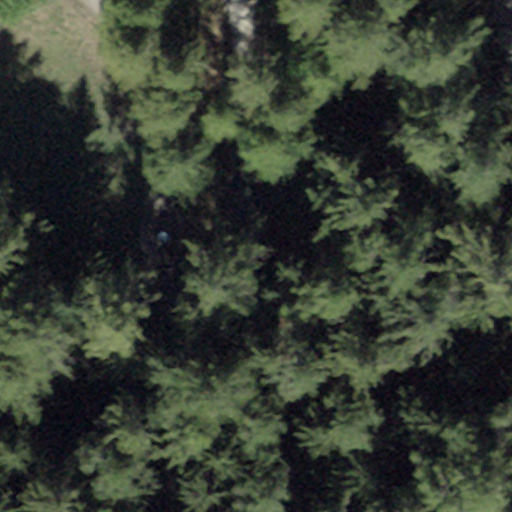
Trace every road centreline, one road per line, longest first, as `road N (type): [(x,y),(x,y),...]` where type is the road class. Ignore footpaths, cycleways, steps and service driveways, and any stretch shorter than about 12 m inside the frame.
road 1 (track): [(89,0),(110,29),(145,114),(175,255)]
road 2 (track): [(256,157),(231,0)]
road 3 (track): [(175,255),(237,194),(256,157)]
